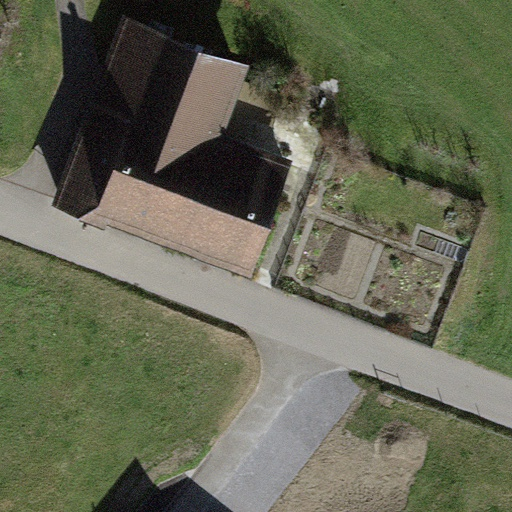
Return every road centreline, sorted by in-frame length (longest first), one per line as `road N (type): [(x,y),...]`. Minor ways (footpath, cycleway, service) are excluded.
road 1 (unclassified): [(0,213),(511,407)]
road 2 (track): [(68,0),(83,83),(23,221)]
